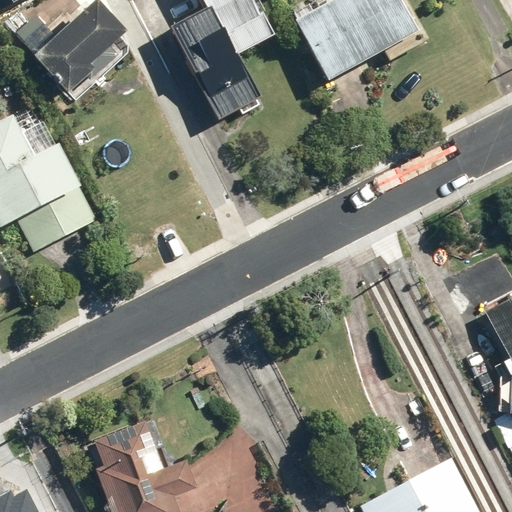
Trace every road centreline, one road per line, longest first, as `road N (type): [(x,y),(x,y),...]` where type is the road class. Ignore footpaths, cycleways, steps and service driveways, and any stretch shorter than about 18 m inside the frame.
road 1 (residential): [(511,131),(0,392)]
road 2 (unknown): [(212,322),(309,511)]
